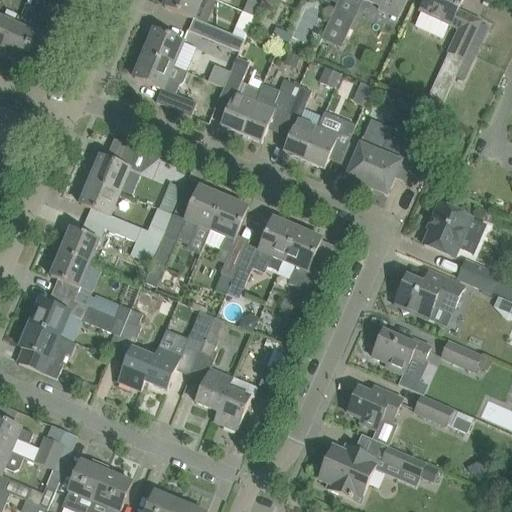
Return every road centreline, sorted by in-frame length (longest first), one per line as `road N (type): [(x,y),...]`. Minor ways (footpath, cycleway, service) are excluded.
road 1 (residential): [(75,99),(388,229),(288,462),(254,484),(242,511)]
road 2 (residential): [(228,473),(0,378)]
road 3 (residential): [(0,277),(68,116)]
